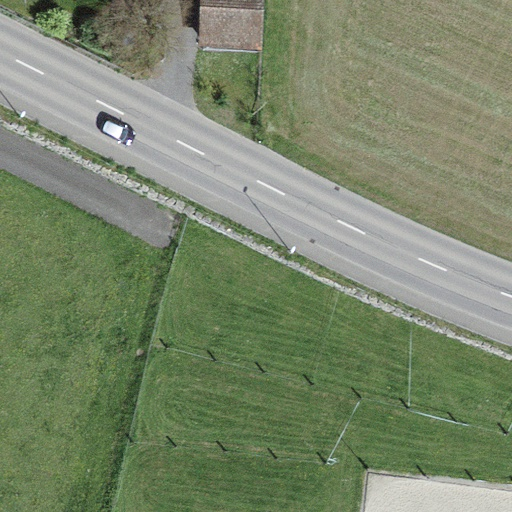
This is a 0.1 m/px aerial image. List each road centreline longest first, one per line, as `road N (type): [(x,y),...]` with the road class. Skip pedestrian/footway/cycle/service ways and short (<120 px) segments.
road 1 (tertiary): [(511,294),(272,188),(0,52)]
road 2 (track): [(0,141),(161,225)]
